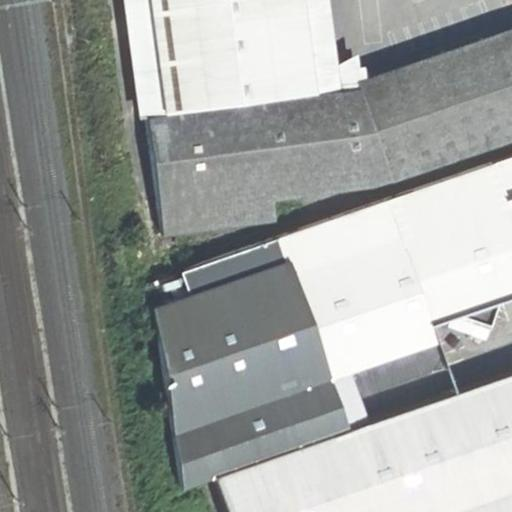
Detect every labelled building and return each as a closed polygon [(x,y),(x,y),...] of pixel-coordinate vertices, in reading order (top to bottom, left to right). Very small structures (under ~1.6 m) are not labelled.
[(128,0),(143,113),(164,110),(149,0),(128,0)] [(149,0),(164,110),(334,88),(331,63),(322,0),(149,0)] [(511,15),(347,74),(348,86),(353,92),(511,36),(511,35),(511,15)] [(511,35),(511,36),(353,92),(383,177),(511,131),(511,35)] [(348,86),(334,88),(164,110),(143,113),(157,237),(270,224),(268,203),(383,177),(353,92),(348,86)] [(511,153),(280,234),(335,400),(445,363),(426,322),(455,312),(487,323),(492,311),(495,299),(511,292),(511,153)] [(345,428),(341,414),(335,400),(280,234),(168,272),(171,298),(149,305),(179,486),(211,473),(345,428)] [(211,473),(225,511),(511,511),(511,366),(345,428),(211,473)]
